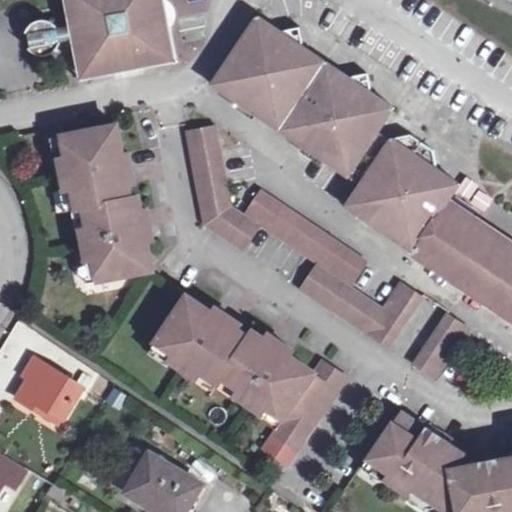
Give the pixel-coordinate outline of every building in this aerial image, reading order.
[(63,54),(67,48),(79,45),(86,82),(176,64),(165,8),(163,0),(70,0),(76,28),(63,31),(58,26),(50,23),(46,23),(39,26),(36,28),(31,34),(30,38),(33,52),(38,57),(46,60),(53,60),(57,59),(63,54)] [(256,15),(239,40),(282,32),(256,15)] [(211,83),(282,130),(311,87),(302,46),(299,29),(282,32),(239,40),(211,83)] [(302,46),(311,87),(328,63),(302,46)] [(328,63),(311,87),(352,79),(328,63)] [(311,87),(282,130),(318,155),(352,178),(380,136),(371,92),(367,76),(352,79),(311,87)] [(398,110),(371,92),(380,136),(398,110)] [(99,257),(102,279),(157,269),(153,241),(160,240),(157,225),(150,226),(147,210),(145,197),(138,198),(135,183),(132,169),(140,167),(137,151),(129,153),(124,124),(70,134),(74,155),(66,156),(68,169),(70,186),(79,185),(83,207),(90,206),(93,228),(86,229),(88,244),(91,258),(99,257)] [(226,148),(222,126),(194,131),(210,224),(247,249),(264,225),(250,215),(236,206),(235,196),(226,148)] [(61,157),(66,156),(74,155),(70,134),(58,136),(61,157)] [(348,208),(418,254),(448,209),(440,171),(436,152),(427,147),(413,136),(394,141),(348,208)] [(143,182),(140,167),(132,169),(135,183),(143,182)] [(440,171),(448,209),(463,186),(440,171)] [(77,208),(83,207),(79,185),(70,186),(66,187),(70,209),(77,208)] [(371,264),(266,191),(250,215),(264,225),(322,266),(354,288),(371,264)] [(81,230),(86,229),(93,228),(90,206),(83,207),(77,208),(81,230)] [(154,209),(147,210),(150,226),(157,225),(154,209)] [(418,254),(511,317),(511,252),(506,248),(448,209),(418,254)] [(89,282),(102,279),(99,257),(91,258),(86,259),(89,282)] [(371,335),(387,311),(354,288),(322,266),(306,290),(371,335)] [(406,284),(387,311),(371,335),(393,350),(427,298),(406,284)] [(190,297),(158,342),(177,355),(173,360),(183,367),(197,378),(202,372),(219,384),(223,378),(240,391),(237,396),(250,405),(263,413),(267,408),(285,421),(278,432),(265,451),(288,467),(348,380),(326,363),(317,375),(293,358),(298,351),(286,343),(281,350),(270,342),(256,332),(251,339),(239,331),(227,323),(232,316),(219,307),(214,313),(190,297)] [(473,329),(452,315),(417,367),(438,383),(443,376),(459,354),(475,330),(473,329)] [(243,324),(232,316),(227,323),(239,331),(243,324)] [(275,334),(270,342),(281,350),(286,343),(275,334)] [(177,355),(158,342),(151,353),(169,365),(173,360),(177,355)] [(38,401),(66,419),(84,388),(38,358),(25,377),(30,380),(18,399),(34,408),(38,401)] [(216,388),(219,384),(202,372),(197,378),(194,383),(212,395),(216,388)] [(234,400),(237,396),(240,391),(223,378),(219,384),(216,388),(234,400)] [(120,404),(125,396),(117,389),(111,399),(120,404)] [(61,425),(66,419),(38,401),(34,408),(61,425)] [(259,418),(278,432),(285,421),(267,408),(263,413),(259,418)] [(511,511),(511,464),(500,467),(468,473),(462,469),(468,459),(429,432),(428,434),(402,416),(370,463),(389,476),(385,483),(427,511),(432,511),(435,508),(440,511),(511,511)] [(432,426),(429,432),(468,459),(462,469),(468,473),(500,467),(499,459),(482,461),(432,426)] [(15,492),(27,471),(0,454),(0,492),(4,485),(15,492)] [(151,511),(187,511),(201,489),(150,457),(127,497),(151,511)] [(389,476),(370,463),(366,470),(385,483),(389,476)] [(58,489),(52,498),(64,505),(70,496),(58,489)]
